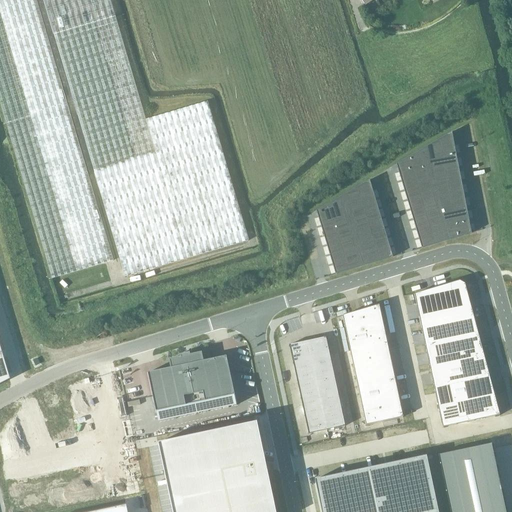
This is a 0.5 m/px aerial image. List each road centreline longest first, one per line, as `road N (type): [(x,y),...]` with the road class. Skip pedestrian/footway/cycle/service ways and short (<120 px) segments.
road 1 (unclassified): [(0,400),(72,367),(251,314)]
road 2 (unclassified): [(251,314),(442,254),(476,254)]
road 3 (unclassified): [(294,511),(251,314)]
